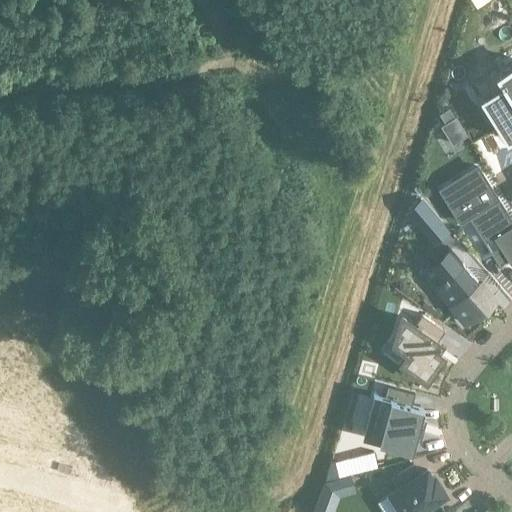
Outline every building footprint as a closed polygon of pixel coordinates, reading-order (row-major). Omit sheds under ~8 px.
[(498,0),(475,0),(485,15),(502,5),(498,0)] [(505,85),(481,100),(494,122),(497,120),(508,138),(511,135),(511,66),(499,75),(505,85)] [(448,108),(438,114),(444,123),(440,126),(452,144),(466,135),(455,117),(454,117),(448,108)] [(478,166),(442,189),(462,221),(479,211),(500,244),(490,251),(483,255),(484,256),(491,252),(499,265),(509,258),(511,262),(511,261),(511,224),(497,200),(498,199),(478,166)] [(422,199),(407,212),(433,242),(448,229),(422,199)] [(430,262),(428,263),(433,268),(442,278),(443,277),(444,278),(443,280),(434,288),(463,322),(492,297),(463,263),(448,246),(447,247),(449,249),(432,264),(430,262)] [(444,329),(421,313),(414,324),(402,316),(394,341),(408,352),(401,362),(425,379),(442,355),(435,350),(440,343),(437,340),(444,329)] [(375,395),(365,434),(409,446),(412,435),(418,437),(422,421),(416,420),(420,405),(411,403),(414,392),(387,385),(384,395),(373,392),(372,394),(375,395)] [(331,458),(325,478),(377,465),(373,450),(334,460),(331,458)] [(398,486),(390,492),(402,511),(414,511),(445,492),(443,490),(444,489),(443,488),(442,488),(436,480),(437,479),(437,478),(435,478),(434,476),(432,477),(426,469),(420,473),(413,462),(391,476),(398,486)] [(324,480),(313,511),(331,511),(338,493),(353,489),(349,473),(324,480)]
